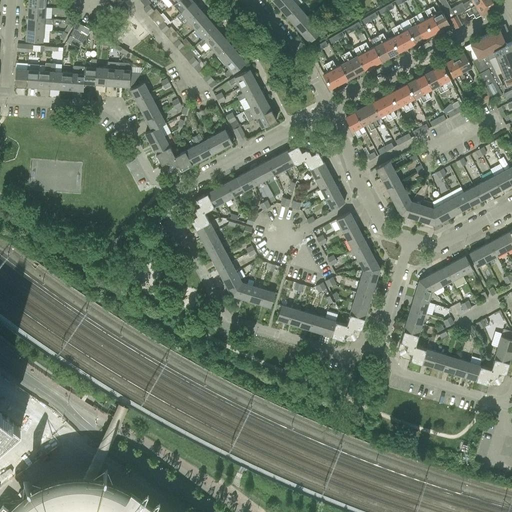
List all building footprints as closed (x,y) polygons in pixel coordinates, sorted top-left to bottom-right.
[(176,0),(173,4),(180,12),(193,1),(191,0),(176,0)] [(287,0),(278,7),(286,16),(298,6),(302,2),(300,0),(287,0)] [(461,2),(450,9),(451,10),(451,11),(454,16),(456,15),(465,10),(481,0),(469,0),(462,4),(461,2)] [(491,0),(481,0),(465,10),(468,15),(472,13),(475,17),(493,8),(494,4),(491,0)] [(183,25),(188,21),(200,10),(193,1),(180,12),(176,16),(183,25)] [(390,3),(384,7),(387,11),(393,7),(391,3),(390,3)] [(28,6),(27,17),(44,18),(44,7),(28,6)] [(117,11),(121,16),(127,11),(123,6),(117,11)] [(286,16),(293,25),(305,15),(298,6),(286,16)] [(428,8),(439,29),(443,28),(444,28),(447,27),(447,25),(448,25),(440,10),(436,12),(432,6),(428,8)] [(52,8),(44,7),(44,18),(51,19),(52,8)] [(380,9),(378,10),(380,15),(387,11),(384,7),(380,9)] [(427,17),(423,19),(431,34),(432,33),(433,34),(436,33),(436,31),(439,29),(428,8),(424,10),(427,17)] [(188,21),(195,30),(208,19),(200,10),(188,21)] [(372,14),(368,16),(370,21),(377,17),(374,12),(372,14)] [(160,15),(153,21),(158,27),(160,29),(166,25),(168,23),(170,21),(162,13),(160,15)] [(293,25),(301,33),(312,23),(305,15),(293,25)] [(415,15),(411,17),(423,38),(426,37),(427,37),(430,36),(430,34),(431,34),(423,19),(419,21),(415,15)] [(449,19),(454,29),(461,25),(456,15),(454,16),(449,19)] [(368,16),(361,20),(364,24),(370,21),(368,16)] [(27,17),(26,29),(43,30),(43,24),(51,24),(52,19),(51,19),(44,18),(27,17)] [(407,28),(406,28),(414,43),(415,42),(416,43),(419,42),(419,40),(423,38),(411,17),(408,19),(411,26),(407,28)] [(195,30),(202,38),(215,27),(208,19),(195,30)] [(358,22),(351,26),(354,30),(360,26),(358,22)] [(399,24),(395,26),(406,47),(409,46),(410,46),(413,45),(413,43),(414,43),(406,28),(407,28),(403,22),(399,24)] [(312,23),(301,33),(308,42),(320,32),(312,23)] [(511,43),(504,24),(469,43),(474,52),(477,58),(471,61),(490,96),(491,99),(492,99),(501,94),(503,93),(505,92),(504,89),(501,83),(486,54),(492,51),(494,54),(493,55),(503,78),(502,78),(505,84),(508,90),(511,88),(511,43)] [(90,30),(84,26),(81,32),(87,36),(90,30)] [(351,26),(345,29),(347,34),(354,30),(351,26)] [(394,35),(390,37),(398,52),(398,51),(400,52),(403,51),(403,49),(406,47),(395,26),(391,28),(394,35)] [(206,42),(210,47),(223,36),(215,27),(202,38),(197,43),(201,47),(206,42)] [(85,35),(73,28),(69,35),(86,44),(86,38),(85,35)] [(43,30),(26,29),(25,40),(42,42),(43,30)] [(341,31),(335,35),(337,40),(344,36),(341,31)] [(175,32),(168,38),(173,44),(175,47),(182,40),(175,32)] [(381,33),(378,35),(389,56),(392,55),(394,55),(397,54),(397,52),(398,52),(390,37),(385,40),(381,33)] [(335,35),(329,39),(331,43),(337,40),(335,35)] [(378,35),(370,40),(373,46),(373,47),(381,61),(382,60),(383,61),(386,60),(386,58),(389,56),(378,35)] [(210,47),(217,55),(230,45),(223,36),(210,47)] [(182,40),(175,47),(183,55),(190,49),(192,47),(185,38),(182,40)] [(365,42),(361,44),(372,65),(376,64),(377,64),(380,63),(380,61),(381,61),(373,46),(368,48),(365,42)] [(361,52),(356,55),(364,70),(365,69),(366,70),(369,68),(369,67),(372,65),(361,44),(357,46),(361,52)] [(217,55),(225,64),(238,53),(230,45),(217,55)] [(321,49),(318,45),(311,48),(314,53),(321,49)] [(190,49),(183,55),(190,64),(198,58),(190,49)] [(348,51),(344,53),(356,74),(359,72),(360,73),(363,72),(363,70),(364,70),(356,55),(352,57),(348,51)] [(238,53),(225,64),(229,69),(224,73),(227,77),(233,73),(245,62),(238,53)] [(344,61),(339,64),(347,79),(348,78),(349,79),(352,77),(352,76),(356,74),(344,53),(341,55),(344,61)] [(454,58),(465,79),(466,79),(468,83),(473,81),(466,70),(471,67),(463,53),(462,54),(461,53),(458,55),(458,56),(454,58)] [(198,58),(190,64),(197,72),(205,66),(198,58)] [(461,81),(465,79),(454,58),(450,60),(449,60),(446,61),(446,62),(445,63),(452,77),(458,75),(461,81)] [(84,66),(83,73),(84,74),(83,83),(94,84),(95,67),(96,59),(91,59),(90,67),(84,66)] [(332,60),(327,62),(339,83),(342,81),(343,82),(346,80),(346,79),(347,79),(339,64),(335,66),(332,60)] [(107,62),(107,68),(106,85),(117,86),(119,63),(107,62)] [(339,83),(327,62),(324,64),(327,71),(323,74),(330,88),(331,87),(332,88),(335,86),(335,85),(339,83)] [(37,87),(48,88),(49,71),(50,63),(45,63),(45,65),(45,71),(38,70),(37,87)] [(48,88),(60,89),(61,72),(54,71),(55,64),(55,63),(50,63),(49,71),(48,88)] [(119,63),(117,86),(129,86),(130,87),(140,73),(130,72),(130,70),(130,66),(127,63),(119,63)] [(27,69),(25,86),(37,87),(38,70),(39,65),(39,64),(27,64),(27,66),(27,69)] [(72,73),(71,90),(83,90),(83,83),(84,74),(83,73),(84,66),(84,65),(78,65),(73,65),(72,73)] [(435,68),(432,70),(443,90),(445,95),(447,94),(450,92),(448,88),(452,86),(446,74),(441,65),(440,66),(439,65),(436,66),(435,68)] [(107,68),(95,67),(94,84),(106,85),(107,68)] [(15,69),(14,85),(25,86),(27,69),(15,69)] [(236,81),(240,87),(254,79),(249,69),(234,77),(228,80),(230,85),(236,81)] [(424,74),(423,74),(431,89),(436,86),(439,92),(441,97),(445,95),(443,90),(432,70),(429,71),(427,71),(424,72),(424,74)] [(60,89),(71,90),(72,73),(61,72),(60,89)] [(418,77),(415,79),(426,100),(430,98),(427,91),(431,89),(423,74),(422,75),(421,74),(418,76),(418,77)] [(210,76),(205,81),(211,88),(216,83),(213,80),(210,76)] [(239,100),(245,97),(260,89),(254,79),(240,87),(243,93),(236,96),(239,100)] [(407,83),(406,83),(414,98),(419,96),(422,102),(426,100),(415,79),(411,81),(410,80),(407,81),(407,83)] [(129,89),(135,100),(149,92),(143,82),(129,89)] [(401,86),(397,88),(409,109),(412,107),(409,101),(414,98),(406,83),(405,84),(404,83),(401,85),(401,86)] [(390,92),(389,93),(397,107),(401,105),(405,111),(409,109),(397,88),(394,90),(393,89),(390,91),(390,92)] [(501,94),(498,96),(499,100),(505,98),(511,94),(511,88),(508,90),(505,92),(503,93),(501,94)] [(245,97),(250,107),(265,99),(260,89),(245,97)] [(135,100),(140,110),(154,102),(149,92),(135,100)] [(383,96),(380,97),(391,118),(395,116),(392,110),(397,107),(389,93),(388,93),(387,93),(384,94),(383,96)] [(490,96),(482,101),(477,93),(473,95),(478,103),(479,106),(491,99),(490,96)] [(372,101),(371,102),(379,117),(384,114),(387,121),(391,118),(380,97),(377,99),(375,98),(372,100),(372,101)] [(250,107),(243,111),(248,121),(256,117),(270,109),(265,99),(250,107)] [(140,110),(146,120),(159,112),(154,102),(140,110)] [(366,105),(363,107),(374,128),(378,126),(374,119),(379,117),(371,102),(370,102),(369,102),(366,103),(366,105)] [(460,105),(453,109),(456,114),(463,110),(460,105)] [(501,106),(497,108),(501,118),(505,116),(501,106)] [(355,111),(354,111),(362,126),(367,123),(370,130),(374,128),(363,107),(359,108),(358,108),(355,109),(355,111)] [(270,109),(256,117),(261,127),(276,120),(270,109)] [(456,114),(453,109),(446,113),(449,117),(456,114)] [(362,126),(354,111),(353,112),(352,111),(349,113),(349,114),(345,116),(357,137),(361,135),(357,128),(362,126)] [(146,120),(151,130),(158,126),(165,123),(159,112),(146,120)] [(443,115),(436,118),(438,123),(445,119),(443,115)] [(234,116),(227,119),(233,129),(239,126),(234,116)] [(438,123),(436,118),(429,122),(432,126),(438,123)] [(425,124),(418,128),(421,132),(428,129),(425,124)] [(145,133),(151,145),(165,138),(158,126),(151,130),(145,133)] [(233,129),(238,140),(245,136),(239,126),(233,129)] [(421,132),(418,128),(412,131),(414,136),(421,132)] [(224,129),(214,134),(222,148),(232,143),(224,129)] [(408,133),(401,137),(404,141),(410,138),(408,133)] [(214,134),(204,140),(212,153),(222,148),(214,134)] [(404,141),(401,137),(394,140),(397,145),(404,141)] [(151,145),(157,157),(171,149),(165,138),(151,145)] [(204,140),(194,145),(202,159),(212,153),(204,140)] [(299,143),(285,151),(292,165),(304,158),(309,168),(322,161),(316,148),(313,143),(311,142),(307,141),(305,140),(299,143)] [(390,143),(384,146),(386,151),(393,147),(390,143)] [(194,145),(185,150),(192,164),(202,159),(194,145)] [(386,151),(384,146),(377,150),(379,154),(386,151)] [(171,149),(157,157),(162,165),(165,171),(167,172),(171,173),(173,174),(179,171),(192,164),(185,150),(175,155),(174,155),(171,149)] [(285,151),(275,156),(282,170),(292,165),(285,151)] [(373,152),(366,155),(369,160),(376,156),(373,152)] [(275,156),(266,161),(273,175),(282,170),(275,156)] [(375,168),(380,178),(394,171),(388,160),(375,168)] [(266,161),(256,166),(263,180),(273,175),(266,161)] [(328,171),(322,161),(309,168),(314,178),(328,171)] [(511,165),(503,170),(510,184),(511,183),(511,165)] [(256,166),(246,171),(254,185),(263,180),(256,166)] [(503,170),(493,176),(500,189),(510,184),(503,170)] [(246,171),(237,176),(244,190),(254,185),(246,171)] [(333,181),(328,171),(314,178),(320,188),(333,181)] [(380,178),(386,188),(399,181),(394,171),(380,178)] [(237,176),(227,181),(235,195),(244,190),(237,176)] [(493,176),(483,181),(490,195),(500,189),(493,176)] [(227,181),(218,187),(225,200),(235,195),(227,181)] [(339,191),(333,181),(320,188),(325,198),(339,191)] [(386,188),(391,198),(405,191),(399,181),(386,188)] [(483,181),(473,186),(480,200),(490,195),(483,181)] [(473,186),(462,192),(470,206),(480,200),(473,186)] [(218,187),(208,192),(216,205),(225,200),(218,187)] [(344,201),(339,191),(325,198),(331,209),(344,201)] [(391,198),(399,214),(410,201),(405,191),(391,198)] [(186,208),(186,211),(189,217),(196,230),(209,222),(204,212),(216,205),(208,192),(194,199),(188,202),(188,205),(186,208)] [(462,192),(452,197),(460,211),(470,206),(462,192)] [(440,197),(432,202),(433,208),(432,208),(434,225),(450,216),(442,202),(443,202),(440,197)] [(443,202),(442,202),(450,216),(460,211),(452,197),(443,202)] [(399,214),(417,219),(421,204),(410,201),(399,214)] [(417,219),(434,225),(432,208),(421,204),(417,219)] [(335,219),(329,223),(335,233),(341,230),(355,222),(349,212),(335,219)] [(196,230),(201,240),(215,232),(209,222),(196,230)] [(341,230),(346,240),(360,232),(355,222),(341,230)] [(506,250),(511,247),(511,237),(509,231),(499,237),(506,250)] [(201,240),(206,249),(220,242),(215,232),(201,240)] [(346,240),(351,250),(365,242),(360,232),(346,240)] [(496,256),(506,250),(499,237),(489,242),(496,256)] [(206,249),(211,259),(225,252),(220,242),(206,249)] [(351,250),(357,259),(371,252),(365,242),(351,250)] [(486,261),(496,256),(489,242),(478,247),(486,261)] [(475,267),(486,261),(478,247),(468,253),(475,267)] [(211,259),(217,269),(230,261),(225,252),(211,259)] [(357,259),(362,270),(379,268),(371,252),(357,259)] [(464,255),(454,261),(461,274),(472,269),(464,255)] [(217,269),(223,280),(237,273),(230,261),(217,269)] [(454,261),(444,266),(451,280),(461,274),(454,261)] [(444,266),(434,272),(441,285),(451,280),(444,266)] [(362,270),(359,281),(374,286),(379,268),(362,270)] [(434,272),(418,280),(431,291),(437,295),(445,291),(441,285),(434,272)] [(223,280),(230,295),(241,282),(237,273),(223,280)] [(466,282),(461,274),(451,280),(455,287),(466,282)] [(418,280),(412,299),(427,304),(431,291),(418,280)] [(359,281),(356,292),(370,296),(374,286),(359,281)] [(230,295),(247,300),(252,285),(241,282),(230,295)] [(247,300),(259,303),(263,289),(252,285),(247,300)] [(182,287),(181,305),(195,306),(196,288),(182,287)] [(263,289),(259,303),(270,307),(274,292),(263,289)] [(356,292),(352,302),(367,307),(370,296),(356,292)] [(412,299),(410,308),(425,313),(427,304),(412,299)] [(352,302),(349,313),(364,318),(367,307),(352,302)] [(276,319),(287,322),(291,307),(280,304),(276,319)] [(435,306),(427,304),(425,313),(432,315),(435,306)] [(291,307),(287,322),(298,326),(302,311),(291,307)] [(410,308),(407,317),(422,321),(425,313),(410,308)] [(302,311),(298,326),(309,329),(313,314),(302,311)] [(324,317),(319,332),(330,336),(335,321),(337,314),(327,311),(325,318),(324,317)] [(335,321),(330,336),(342,339),(350,342),(352,340),(355,339),(358,337),(360,330),(364,318),(349,313),(346,324),(335,321)] [(313,314),(309,329),(319,332),(324,317),(313,314)] [(407,317),(404,326),(419,330),(422,321),(407,317)] [(480,321),(479,321),(479,322),(482,328),(485,326),(489,324),(486,318),(485,318),(480,321)] [(399,342),(397,349),(398,352),(400,355),(401,357),(409,360),(422,364),(426,349),(415,345),(419,330),(404,326),(399,342)] [(501,334),(497,347),(511,352),(511,349),(511,333),(510,330),(502,328),(501,334)] [(491,346),(497,347),(501,334),(495,332),(491,346)] [(493,358),(508,363),(511,352),(497,347),(493,358)] [(422,364),(432,367),(437,352),(426,349),(422,364)] [(432,367),(443,370),(447,355),(437,352),(432,367)] [(443,370),(453,373),(458,358),(447,355),(443,370)] [(453,373),(463,376),(468,361),(458,358),(453,373)] [(494,386),(495,386),(497,385),(500,383),(502,382),(504,375),(508,363),(493,358),(490,368),(478,365),(474,379),(488,384),(494,386)] [(463,376),(474,379),(478,365),(468,361),(463,376)] [(111,418),(80,484),(86,483),(90,483),(92,482),(121,422),(128,406),(124,404),(119,401),(116,407),(115,410),(114,412),(111,418)] [(0,446),(20,429),(8,420),(0,414),(0,446)] [(0,511),(140,511),(137,509),(138,508),(138,507),(138,506),(138,505),(138,504),(137,503),(137,502),(137,501),(136,501),(135,500),(134,500),(134,499),(133,499),(132,499),(131,499),(130,499),(129,499),(128,499),(128,500),(127,500),(126,501),(120,497),(120,496),(117,494),(110,489),(102,483),(101,482),(100,481),(92,482),(90,483),(86,483),(80,484),(35,491),(34,492),(28,501),(21,510),(19,511),(13,511),(3,504),(0,507),(0,511)]
